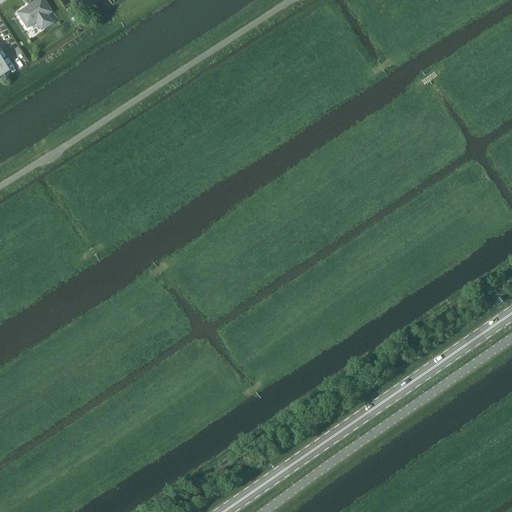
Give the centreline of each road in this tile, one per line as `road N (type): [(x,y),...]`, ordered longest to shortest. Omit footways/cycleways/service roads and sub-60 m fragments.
road 1 (unclassified): [(0,185),(294,0)]
road 2 (secondary): [(227,511),(511,314)]
road 3 (unclassified): [(265,511),(511,337)]
